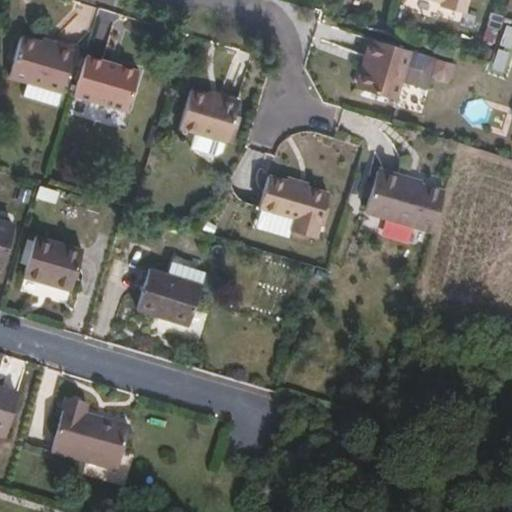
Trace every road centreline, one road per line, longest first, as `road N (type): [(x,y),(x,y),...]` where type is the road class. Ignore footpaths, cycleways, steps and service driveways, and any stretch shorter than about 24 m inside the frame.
road 1 (residential): [(256,435),(242,405),(0,329)]
road 2 (residential): [(279,109),(291,30),(195,0)]
